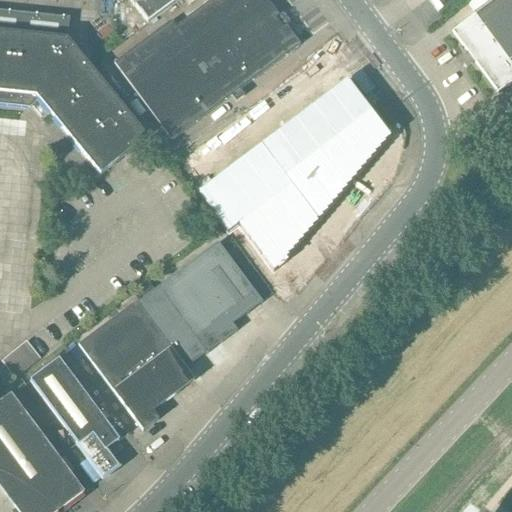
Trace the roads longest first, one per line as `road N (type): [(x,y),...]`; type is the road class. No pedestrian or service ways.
road 1 (unclassified): [(143,511),(411,208),(429,175),(433,123),(420,92),(351,0)]
road 2 (unknown): [(111,265),(156,223),(160,194),(134,178),(103,192),(93,217),(98,244)]
road 3 (tertiary): [(511,369),(374,511)]
road 4 (unknown): [(0,349),(111,265)]
